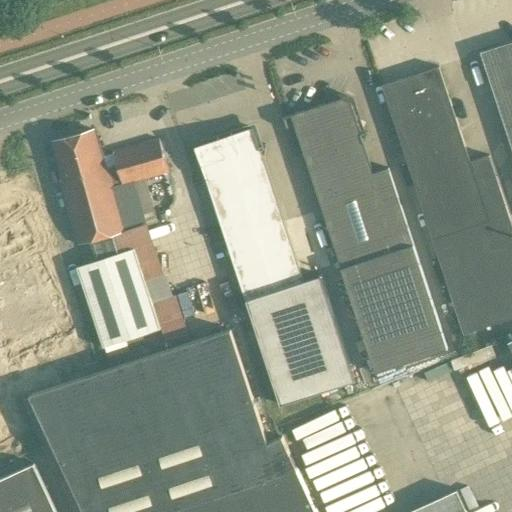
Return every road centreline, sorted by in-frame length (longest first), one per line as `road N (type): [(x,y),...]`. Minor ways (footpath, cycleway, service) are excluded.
road 1 (unclassified): [(0,125),(386,0)]
road 2 (secondary): [(0,89),(272,0)]
road 3 (secondary): [(224,0),(0,73)]
